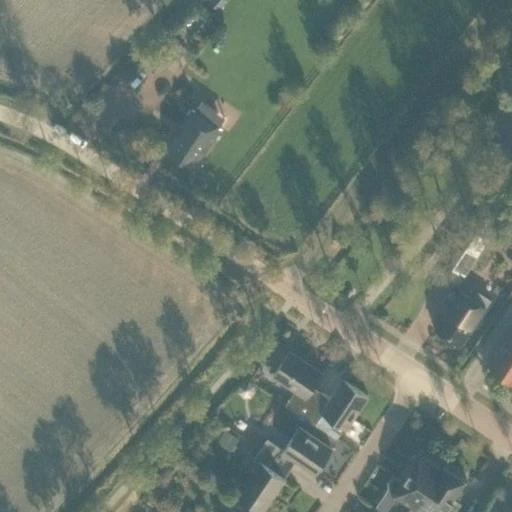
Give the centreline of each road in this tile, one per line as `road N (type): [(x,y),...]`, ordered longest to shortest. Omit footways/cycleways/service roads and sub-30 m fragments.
road 1 (unclassified): [(420,379),(85,154),(0,113)]
road 2 (track): [(283,285),(498,0)]
road 3 (residential): [(329,511),(420,379)]
